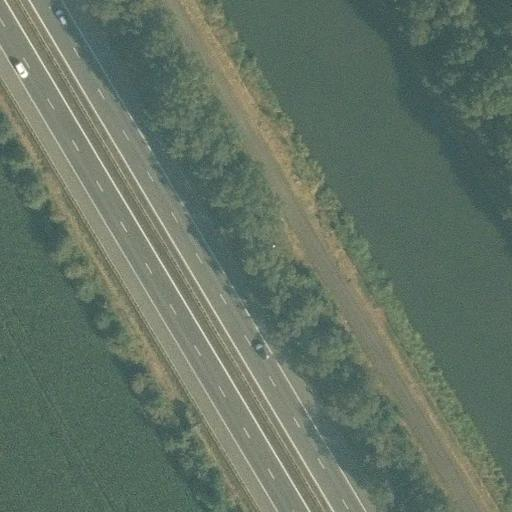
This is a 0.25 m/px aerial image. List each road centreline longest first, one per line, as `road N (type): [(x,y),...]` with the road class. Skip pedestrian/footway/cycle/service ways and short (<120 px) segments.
road 1 (motorway): [(350,511),(44,0)]
road 2 (unclassified): [(489,511),(185,0)]
road 3 (motorway): [(0,19),(293,511)]
road 4 (track): [(393,0),(511,198)]
